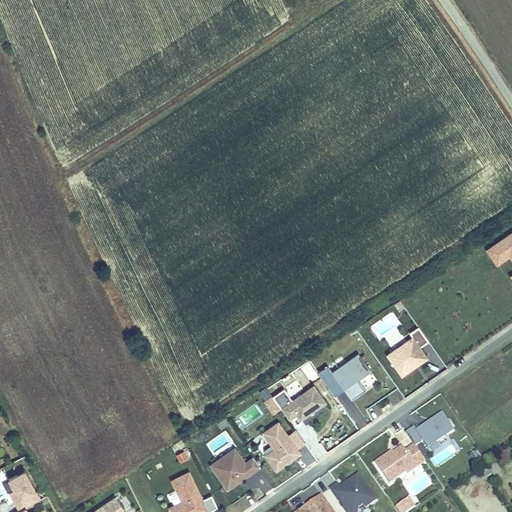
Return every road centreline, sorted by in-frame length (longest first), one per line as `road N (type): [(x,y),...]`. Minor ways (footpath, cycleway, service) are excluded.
road 1 (residential): [(255,511),(511,332)]
road 2 (residential): [(511,99),(443,0)]
